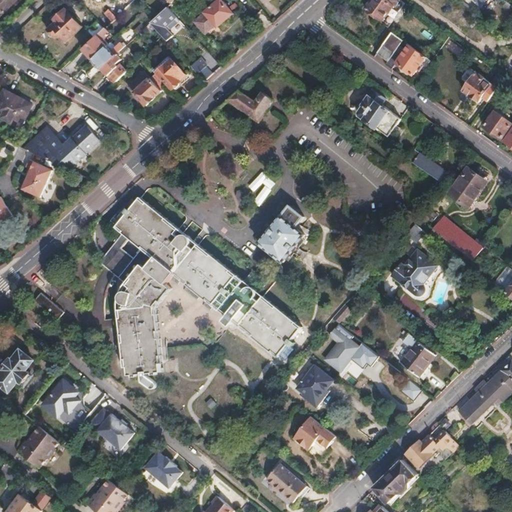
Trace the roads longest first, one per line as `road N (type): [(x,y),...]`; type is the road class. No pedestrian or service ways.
road 1 (unknown): [(136,165),(223,230),(255,222),(276,201),(278,170),(211,94)]
road 2 (residential): [(206,469),(0,303)]
road 3 (residential): [(303,14),(511,161)]
road 4 (residential): [(511,338),(334,511)]
road 5 (secondary): [(159,144),(0,286)]
road 6 (secondary): [(303,14),(159,144)]
road 7 (residential): [(159,144),(0,53)]
road 8 (unknown): [(266,148),(312,127),(382,190)]
